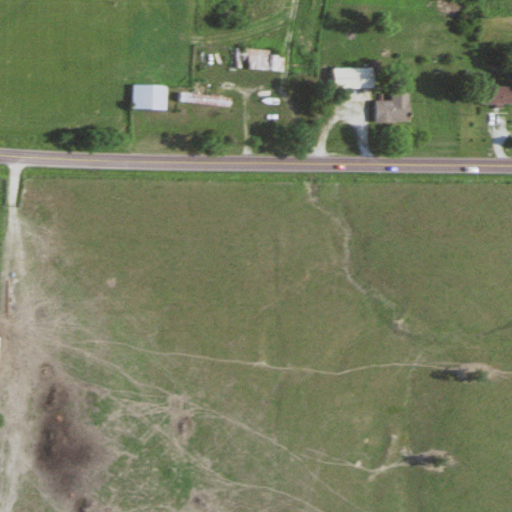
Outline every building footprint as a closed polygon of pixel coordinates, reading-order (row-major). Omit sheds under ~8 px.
[(229,71),(278,72),(279,53),(229,51),(229,71)] [(325,69),(325,89),(366,90),(366,70),(325,69)] [(367,124),(401,124),(401,84),(384,85),(384,103),(367,103),(367,124)] [(124,111),(158,111),(158,86),(124,86),(124,111)] [(504,88),(475,88),(475,108),(504,108),(504,88)] [(224,100),(173,94),(171,103),(223,109),(224,100)]
